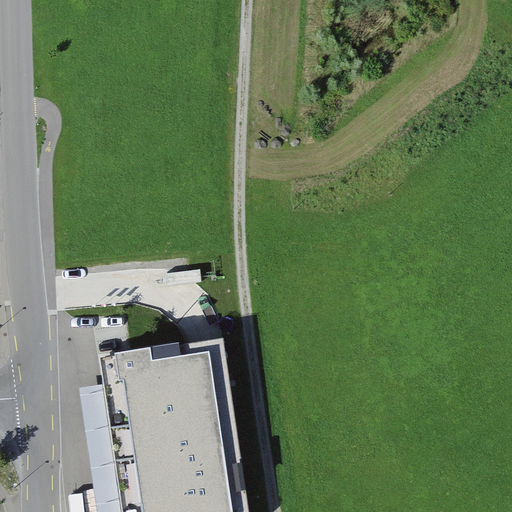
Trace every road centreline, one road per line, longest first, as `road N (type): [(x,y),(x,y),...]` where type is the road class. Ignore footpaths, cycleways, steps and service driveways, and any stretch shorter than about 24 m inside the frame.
road 1 (track): [(251,0),(247,316),(277,511)]
road 2 (tertiary): [(15,0),(22,242),(39,400)]
